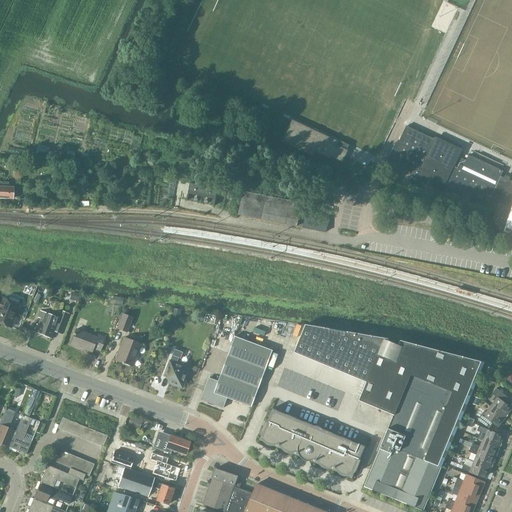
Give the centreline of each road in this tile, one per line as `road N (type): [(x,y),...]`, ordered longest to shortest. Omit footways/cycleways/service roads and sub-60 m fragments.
road 1 (residential): [(222,444),(205,428),(0,348)]
road 2 (track): [(14,210),(219,219)]
road 3 (residential): [(353,511),(255,472),(222,444)]
road 4 (unknown): [(355,414),(342,382),(294,360),(275,367),(269,389)]
